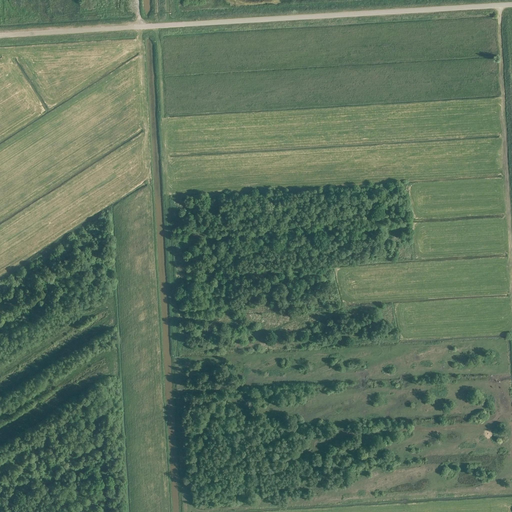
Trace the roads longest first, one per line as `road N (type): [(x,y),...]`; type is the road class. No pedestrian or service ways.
road 1 (tertiary): [(511,4),(0,35)]
road 2 (track): [(498,5),(511,259)]
